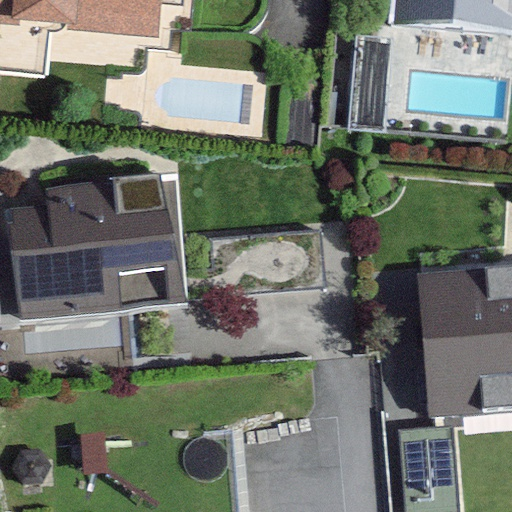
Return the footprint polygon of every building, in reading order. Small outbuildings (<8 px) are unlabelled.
[(161,0),(0,0),(0,24),(158,38),(161,0)] [(511,0),(392,0),(391,23),(511,32),(511,0)] [(192,307),(179,174),(46,188),(48,205),(6,209),(18,325),(192,307)] [(322,229),(211,239),(217,299),(328,289),(322,229)] [(430,417),(511,410),(511,266),(419,273),(430,417)] [(457,511),(452,427),(399,431),(404,511),(457,511)]
